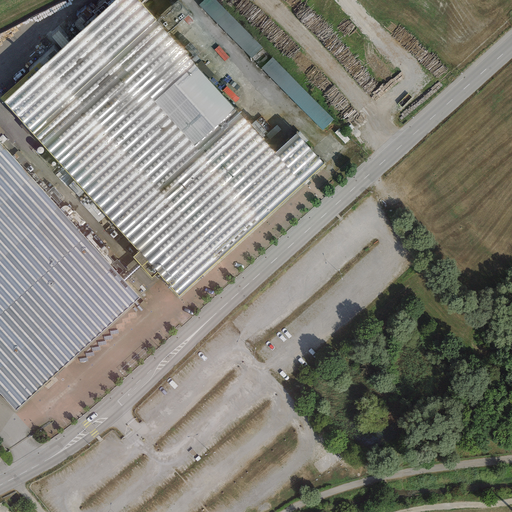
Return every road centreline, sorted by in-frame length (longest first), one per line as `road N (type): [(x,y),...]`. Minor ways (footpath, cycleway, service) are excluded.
road 1 (residential): [(511,45),(119,403),(53,456),(0,485)]
road 2 (track): [(511,458),(348,486),(286,511)]
